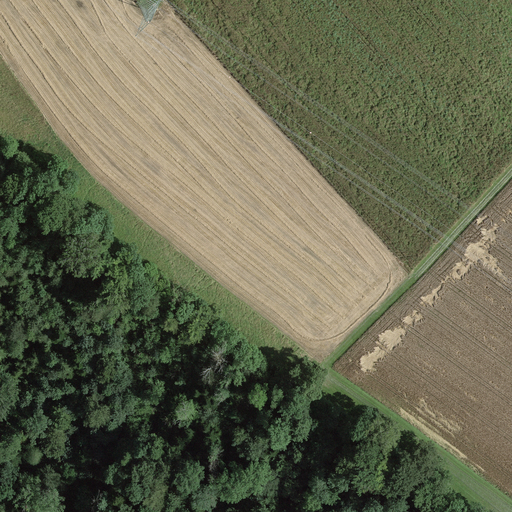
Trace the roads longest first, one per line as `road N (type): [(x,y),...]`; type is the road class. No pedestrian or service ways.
road 1 (track): [(0,354),(47,413),(63,511)]
road 2 (track): [(511,171),(415,277)]
